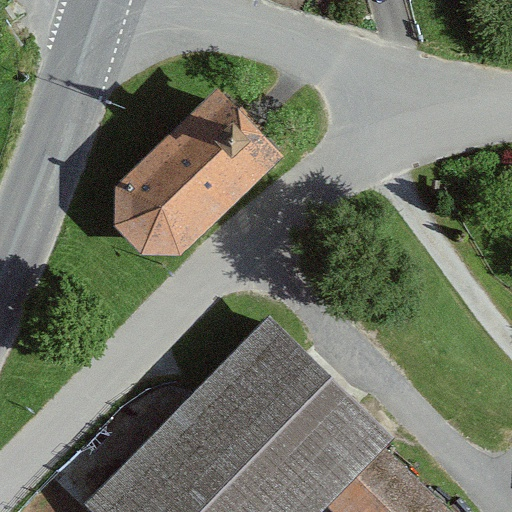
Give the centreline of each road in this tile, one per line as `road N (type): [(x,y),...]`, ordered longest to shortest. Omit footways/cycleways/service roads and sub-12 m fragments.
road 1 (residential): [(0,480),(360,134),(412,73)]
road 2 (tertiary): [(0,304),(32,233),(106,0)]
road 3 (residential): [(412,73),(342,63),(108,0)]
